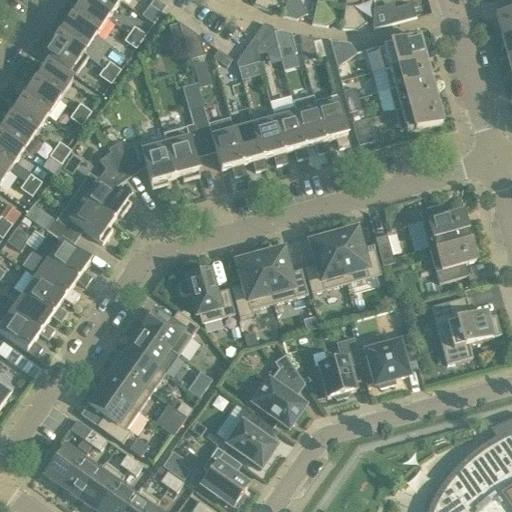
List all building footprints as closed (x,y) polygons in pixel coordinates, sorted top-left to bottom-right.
[(115,0),(82,0),(81,2),(107,21),(120,3),(115,0)] [(165,8),(154,0),(149,7),(160,15),(165,8)] [(256,0),(253,7),(267,13),(278,9),(274,0),(256,0)] [(287,0),(281,18),(296,22),(307,17),(298,0),(287,0)] [(503,40),(511,37),(511,0),(511,1),(511,5),(511,13),(496,18),(499,31),(501,30),(503,38),(503,40)] [(81,2),(69,20),(95,39),(107,21),(81,2)] [(311,26),(326,29),(336,23),(324,4),(316,3),(311,26)] [(412,5),(395,10),(394,5),(373,11),(373,31),(392,26),(416,20),(412,5)] [(341,31),(357,32),(366,25),(352,8),(344,7),(341,31)] [(69,20),(56,38),(82,56),(83,56),(95,39),(69,20)] [(204,58),(199,39),(179,25),(177,25),(188,62),(204,58)] [(269,52),(277,50),(273,34),(272,29),(263,26),(253,41),(269,52)] [(134,29),(129,36),(140,44),(145,37),(134,29)] [(280,60),(296,55),(291,36),(279,32),(273,34),(277,50),(280,60)] [(135,51),(140,44),(129,36),(123,43),(135,51)] [(511,37),(503,40),(503,38),(501,39),(505,51),(506,51),(509,59),(509,61),(511,59),(511,37)] [(82,56),(56,38),(43,56),(74,78),(88,59),(83,56),(82,56)] [(423,61),(422,60),(420,52),(422,52),(418,39),(377,50),(383,72),(423,61)] [(316,60),(325,58),(320,42),(312,44),(316,60)] [(348,45),(329,43),(336,67),(338,69),(356,56),(348,45)] [(248,47),(236,65),(238,71),(259,64),(256,53),(248,47)] [(218,52),(213,60),(226,69),(231,62),(218,52)] [(423,61),(383,72),(388,92),(428,82),(428,81),(426,73),(428,72),(424,60),(422,60),(423,61)] [(199,88),(208,85),(202,63),(193,66),(199,88)] [(109,64),(104,71),(115,79),(120,72),(109,64)] [(46,66),(33,84),(59,102),(72,84),(46,66)] [(115,79),(104,71),(103,71),(98,78),(110,86),(115,79)] [(388,92),(394,113),(434,103),(434,102),(432,94),(433,93),(430,80),(428,81),(428,82),(388,92)] [(33,84),(20,102),(46,120),(59,102),(33,84)] [(343,93),(346,104),(357,101),(354,90),(343,93)] [(325,144),(326,144),(335,142),(338,152),(349,149),(336,98),(313,104),(315,110),(316,110),(325,144)] [(360,112),(357,101),(346,104),(349,115),(360,112)] [(434,103),(394,113),(399,133),(405,132),(406,134),(440,124),(437,115),(439,114),(435,101),(434,102),(434,103)] [(20,102),(8,119),(34,138),(46,120),(20,102)] [(193,156),(214,150),(212,144),(211,138),(207,126),(202,110),(200,102),(191,105),(193,112),(189,114),(193,128),(162,136),(163,140),(165,146),(164,146),(174,181),(181,179),(182,183),(199,179),(193,156)] [(79,106),(74,113),(86,121),(90,114),(79,106)] [(295,115),(296,115),(294,109),(272,115),(273,121),(274,121),(284,156),(284,155),(293,153),(296,163),(308,160),(305,150),(304,150),(295,115)] [(315,110),(296,115),(295,115),(304,150),(305,150),(314,147),(317,157),(329,154),(326,144),(325,144),(316,110),(315,110)] [(81,128),(86,121),(74,113),(69,120),(81,128)] [(8,119),(0,130),(0,140),(21,155),(34,138),(8,119)] [(232,132),(229,121),(207,126),(211,138),(212,144),(214,150),(220,173),(231,170),(234,180),(245,177),(242,167),(232,132)] [(274,121),(273,121),(253,127),(263,161),(272,159),(275,169),(287,166),(284,155),(284,156),(274,121)] [(351,125),(358,148),(373,144),(367,121),(351,125)] [(253,127),(232,132),(242,167),(252,164),(254,175),(266,171),(263,161),(253,127)] [(119,144),(117,145),(112,138),(102,144),(110,155),(124,176),(136,168),(139,173),(145,169),(151,192),(168,187),(166,183),(174,181),(164,146),(165,146),(163,140),(139,147),(124,150),(119,144)] [(0,140),(0,166),(9,173),(21,155),(0,140)] [(59,144),(54,152),(65,160),(70,153),(59,144)] [(60,167),(65,160),(54,152),(49,159),(60,167)] [(113,184),(124,176),(110,155),(99,163),(113,184)] [(0,185),(9,173),(0,166),(0,185)] [(29,177),(24,184),(36,192),(41,185),(29,177)] [(83,203),(112,224),(116,217),(120,220),(130,206),(97,183),(88,177),(74,197),(83,203)] [(31,199),(36,192),(24,184),(19,191),(31,199)] [(59,244),(64,247),(77,229),(102,247),(111,233),(108,230),(112,224),(83,203),(74,197),(55,224),(52,221),(44,233),(59,244)] [(418,213),(428,250),(468,239),(464,225),(463,225),(460,216),(447,219),(443,206),(418,213)] [(0,218),(0,229),(6,234),(11,227),(0,218)] [(16,230),(11,237),(24,246),(24,245),(29,249),(34,243),(16,230)] [(333,239),(346,287),(381,278),(374,252),(362,256),(356,232),(333,239)] [(24,246),(11,237),(6,244),(19,254),(25,247),(24,246)] [(382,269),(394,265),(386,237),(374,241),(382,269)] [(311,296),(346,287),(333,239),(310,245),(316,268),(304,271),(311,296)] [(472,254),(468,239),(428,250),(438,286),(467,278),(464,266),(473,264),(471,254),(472,254)] [(89,265),(64,247),(59,244),(47,262),(46,262),(76,283),(76,284),(84,290),(91,280),(83,274),(89,265)] [(282,252),(259,259),(273,307),(307,298),(300,272),(289,276),(282,252)] [(29,277),(34,281),(34,280),(63,301),(72,307),(79,298),(70,292),(76,284),(76,283),(46,262),(47,262),(42,258),(29,277)] [(251,313),(273,307),(259,259),(236,265),(243,288),(231,291),(239,321),(252,318),(251,313)] [(181,284),(178,288),(180,295),(184,298),(190,296),(196,318),(198,317),(201,327),(234,318),(226,288),(214,291),(209,272),(185,279),(186,283),(181,284)] [(34,281),(22,298),(51,318),(51,319),(59,325),(66,315),(58,309),(63,301),(34,280),(34,281)] [(22,298),(9,315),(39,336),(38,337),(47,343),(54,333),(45,327),(51,319),(51,318),(22,298)] [(466,301),(430,311),(446,368),(472,361),(468,347),(491,341),(491,339),(499,337),(494,319),(486,322),(484,316),(470,320),(466,302),(466,301)] [(170,353),(169,354),(177,359),(198,329),(177,315),(170,324),(153,313),(140,332),(170,353)] [(33,344),(38,337),(39,336),(9,315),(0,328),(0,336),(34,360),(41,351),(33,344)] [(170,353),(140,332),(139,333),(140,334),(128,352),(156,372),(157,371),(165,377),(177,359),(169,354),(170,353)] [(393,382),(407,379),(404,367),(416,364),(408,337),(368,348),(370,354),(365,355),(374,388),(378,387),(379,390),(394,386),(393,382)] [(337,346),(341,363),(317,369),(326,401),(333,399),(336,402),(347,399),(348,395),(355,393),(348,368),(360,365),(353,342),(337,346)] [(41,372),(3,345),(0,348),(0,358),(34,383),(41,372)] [(128,352),(115,371),(151,396),(165,377),(157,371),(156,372),(128,352)] [(268,384),(252,407),(288,432),(304,409),(289,399),(292,394),(303,387),(284,358),(273,365),(279,373),(270,386),(268,384)] [(138,415),(151,396),(115,371),(101,389),(138,415)] [(204,378),(195,390),(203,395),(211,383),(204,378)] [(0,409),(9,397),(8,396),(11,392),(0,383),(0,409)] [(138,415),(101,389),(88,408),(103,419),(96,429),(121,447),(129,436),(125,433),(138,415)] [(191,412),(184,407),(178,415),(186,420),(191,412)] [(256,435),(263,425),(243,411),(236,421),(241,425),(226,448),(260,472),(276,449),(256,435)] [(511,511),(511,422),(507,424),(499,428),(495,430),(490,432),(494,440),(490,442),(486,445),(482,447),(476,450),(469,455),(465,459),(462,462),(458,465),(455,468),(452,472),(449,476),(446,480),(442,485),(440,488),(438,491),(435,498),(434,500),(432,505),(430,510),(429,511),(511,511)] [(83,443),(91,448),(98,438),(90,433),(83,443)] [(106,444),(98,438),(91,448),(99,454),(106,444)] [(43,477),(61,490),(82,462),(63,449),(43,477)] [(248,488),(228,473),(234,464),(216,451),(202,471),(208,475),(199,488),(232,511),(233,509),(236,511),(243,500),(241,499),(248,488)] [(173,454),(163,469),(173,476),(183,461),(173,454)] [(119,468),(127,473),(134,463),(126,457),(119,468)] [(61,490),(79,503),(99,474),(82,462),(61,490)] [(142,469),(134,463),(127,473),(134,479),(142,469)] [(79,503),(92,511),(99,511),(117,487),(118,487),(123,479),(104,466),(99,474),(79,503)] [(160,484),(168,490),(175,480),(167,474),(160,484)] [(182,486),(175,480),(168,490),(176,496),(182,486)] [(99,511),(125,511),(135,499),(134,499),(118,487),(117,487),(99,511)] [(125,511),(152,511),(153,511),(159,504),(139,491),(134,499),(135,499),(125,511)]
